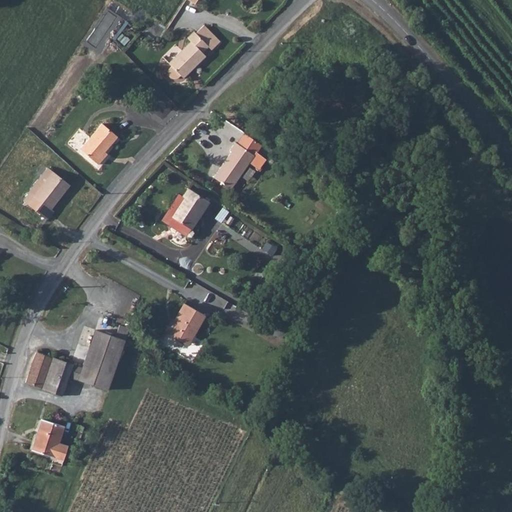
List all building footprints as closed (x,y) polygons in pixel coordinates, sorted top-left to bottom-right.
[(196,32),(194,31),(187,38),(191,42),(169,64),(172,66),(171,68),(170,70),(169,73),(169,74),(170,76),(171,78),(173,79),(175,79),(178,79),(180,77),(181,75),(184,78),(205,56),(201,53),(207,46),(211,50),(220,41),(204,25),(196,32)] [(104,153),(119,135),(104,122),(82,148),(100,163),(107,155),(104,153)] [(212,178),(229,190),(247,164),(256,170),(260,165),(251,158),(232,145),(226,153),(228,154),(212,178)] [(251,158),(260,165),(262,162),(253,155),(251,158)] [(52,207),(70,184),(54,170),(35,194),(31,190),(24,199),(48,218),(54,210),(52,207)] [(185,196),(173,215),(192,228),(209,200),(189,187),(184,195),(185,196)] [(184,195),(179,192),(162,219),(190,236),(194,229),(192,228),(173,215),(185,196),(184,195)] [(184,306),(176,324),(177,325),(176,329),(171,327),(167,337),(179,342),(196,313),(184,306)] [(190,336),(195,338),(205,317),(196,313),(179,342),(186,345),(190,336)] [(253,326),(255,321),(245,315),(242,321),(253,326)] [(170,321),(164,335),(167,337),(171,327),(176,329),(177,325),(176,324),(170,321)] [(62,395),(68,377),(107,391),(124,340),(129,329),(119,326),(116,337),(95,330),(82,368),(53,358),(43,388),(62,395)] [(195,338),(190,336),(186,345),(191,347),(195,338)] [(43,388),(53,358),(36,352),(26,382),(43,388)] [(59,443),(65,426),(42,419),(33,450),(64,459),(69,446),(59,443)]
